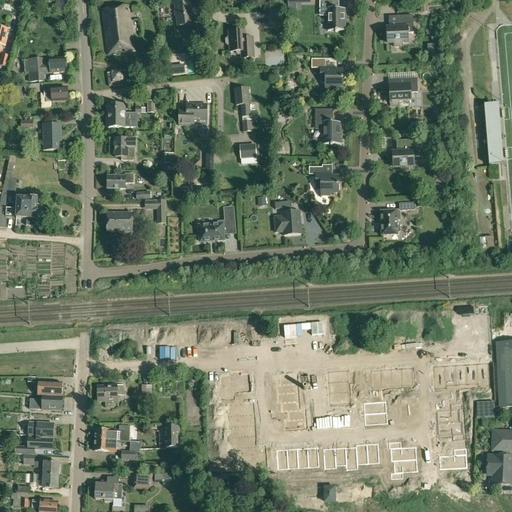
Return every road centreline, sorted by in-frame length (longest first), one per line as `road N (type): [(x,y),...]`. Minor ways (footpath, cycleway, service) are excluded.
road 1 (residential): [(87,275),(358,247),(369,0)]
road 2 (residential): [(267,363),(270,437),(425,431)]
road 3 (residential): [(267,363),(82,366)]
road 4 (residential): [(422,354),(267,363)]
road 5 (residential): [(87,243),(88,95)]
road 6 (residential): [(74,511),(82,366)]
road 7 (residential): [(88,95),(228,80)]
